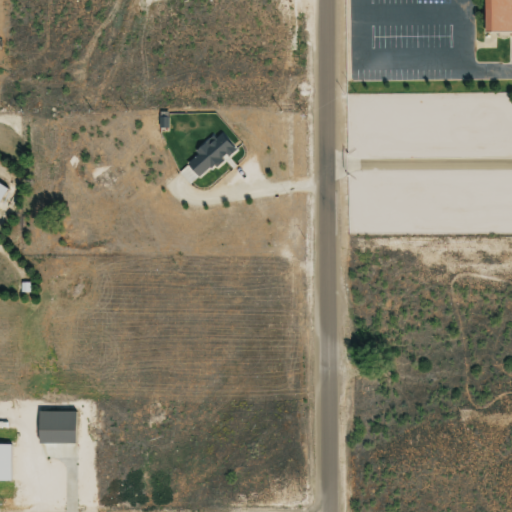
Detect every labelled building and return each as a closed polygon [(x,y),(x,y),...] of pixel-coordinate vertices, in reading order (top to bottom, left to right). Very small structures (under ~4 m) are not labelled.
[(511,0),(511,32),(486,33),(485,0),(511,0)] [(183,165),(185,167),(195,179),(212,165),(217,170),(223,165),(219,161),(232,150),(220,137),(215,141),(209,135),(190,152),(193,156),(183,165)] [(18,285),(18,295),(30,296),(31,286),(25,285),(18,285)] [(36,445),(68,446),(76,446),(77,415),(36,414),(36,445)] [(0,484),(10,485),(11,447),(0,447),(0,484)]
